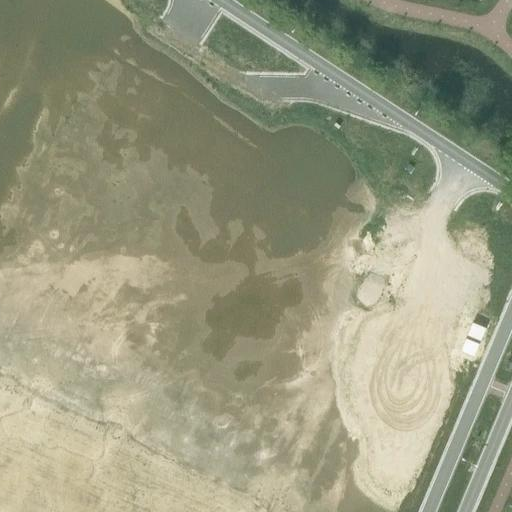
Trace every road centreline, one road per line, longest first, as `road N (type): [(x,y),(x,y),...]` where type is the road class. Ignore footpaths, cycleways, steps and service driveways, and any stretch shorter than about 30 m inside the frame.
road 1 (unclassified): [(221,0),(511,188)]
road 2 (unclassified): [(511,310),(426,511)]
road 3 (unclassified): [(464,511),(511,398)]
